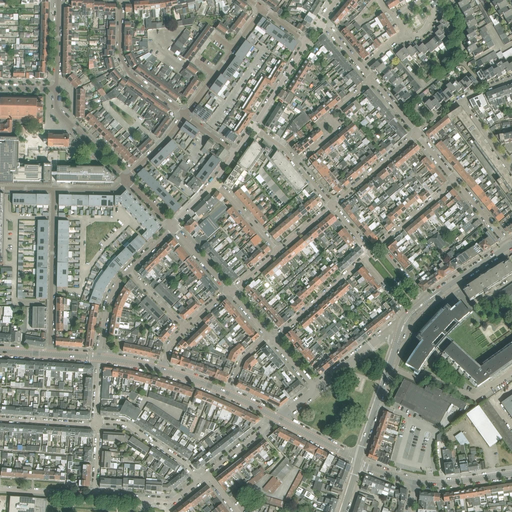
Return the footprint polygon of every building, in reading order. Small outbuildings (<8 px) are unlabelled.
[(70,4),(69,5),(72,9),(72,7),(72,6),(75,6),(75,9),(75,10),(77,10),(77,0),(71,0),(72,1),(72,4),(70,4)] [(177,13),(180,12),(176,0),(171,0),(173,7),(175,6),(177,13)] [(190,13),(189,9),(186,0),(176,0),(180,12),(181,15),(184,15),(190,13)] [(190,6),(195,4),(195,2),(194,0),(186,0),(189,9),(191,8),(190,6)] [(240,0),(237,0),(234,6),(236,7),(235,9),(237,11),(243,2),(240,0)] [(274,0),(270,7),(274,10),(278,4),(275,2),(276,1),(277,1),(277,0),(274,0)] [(305,0),(307,1),(318,7),(320,8),(319,8),(321,9),(323,5),(317,0),(315,2),(312,0),(305,0)] [(352,0),(348,0),(346,3),(352,8),(354,9),(358,5),(356,4),(356,3),(352,0)] [(358,5),(360,7),(363,10),(366,6),(359,0),(356,4),(358,5)] [(390,10),(395,7),(390,0),(384,0),(384,1),(390,10)] [(458,4),(460,9),(469,4),(466,0),(460,0),(459,1),(460,3),(458,4)] [(318,13),(321,9),(319,8),(320,8),(318,7),(307,1),(305,5),(306,5),(318,13)] [(497,12),(500,10),(506,7),(508,6),(505,1),(503,2),(497,5),(495,7),(497,12)] [(247,5),(243,2),(237,11),(235,13),(246,11),(246,10),(244,9),(247,5)] [(275,10),(274,12),(279,16),(286,7),(285,7),(288,4),(286,2),(280,10),(277,8),(275,10)] [(346,3),(343,7),(348,12),(352,8),(346,3)] [(460,9),(463,14),(471,9),(469,4),(460,9)] [(79,14),(79,12),(72,12),(72,9),(69,5),(67,7),(67,8),(65,8),(64,14),(79,14)] [(303,7),(302,8),(316,17),(318,13),(306,5),(305,7),(303,6),(303,7)] [(344,16),(348,12),(343,7),(339,12),(344,16)] [(508,12),(506,7),(500,10),(497,12),(500,16),(503,15),(508,12)] [(316,17),(302,8),(301,8),(300,8),(297,8),(296,10),(300,11),(307,15),(306,17),(313,21),(316,17)] [(463,14),(466,18),(472,15),(474,13),(471,9),(463,14)] [(503,15),(506,20),(511,16),(511,12),(511,10),(508,12),(503,15)] [(235,13),(236,14),(246,21),(249,17),(245,14),(246,13),(246,11),(235,13)] [(339,12),(335,16),(340,21),(344,16),(339,12)] [(370,29),(377,25),(387,19),(384,13),(374,19),(376,22),(370,26),(368,23),(362,27),(366,32),(370,29)] [(243,26),(246,21),(236,14),(235,16),(239,19),(237,21),(243,26)] [(445,30),(450,26),(449,26),(451,25),(445,18),(444,16),(442,14),(440,16),(443,19),(439,22),(440,23),(441,25),(441,24),(445,30)] [(298,17),(310,25),(313,21),(306,17),(305,18),(299,15),(298,17)] [(463,20),(466,25),(474,20),(472,15),(466,18),(463,20)] [(331,21),(336,25),(336,26),(340,21),(335,16),(331,21)] [(308,29),(310,25),(298,17),(297,19),(302,23),(301,25),(306,27),(308,29)] [(240,30),(243,26),(237,21),(235,24),(228,18),(227,20),(240,30)] [(263,18),(257,26),(261,29),(267,21),(263,18)] [(390,24),(387,19),(377,25),(380,29),(384,27),(384,28),(390,24)] [(107,22),(106,29),(110,30),(115,30),(115,21),(110,20),(110,21),(107,21),(107,22)] [(227,20),(226,21),(228,23),(229,24),(233,27),(231,29),(230,30),(230,33),(232,32),(233,31),(237,34),(240,30),(227,20)] [(474,26),(477,24),(474,20),(466,25),(467,27),(467,28),(466,28),(466,29),(467,29),(467,30),(474,26)] [(125,21),(125,30),(130,30),(130,28),(134,28),(134,23),(130,23),(130,21),(125,21)] [(228,23),(226,21),(223,25),(220,24),(216,29),(216,30),(220,33),(228,23)] [(272,24),(267,21),(261,29),(265,33),(272,24)] [(200,23),(199,25),(211,34),(214,30),(208,26),(207,27),(204,25),(203,26),(200,23)] [(228,23),(220,33),(221,34),(224,36),(227,32),(229,33),(230,33),(230,30),(229,30),(226,28),(229,24),(228,23)] [(297,28),(303,32),(305,28),(301,25),(299,24),(298,26),(294,23),(292,25),(297,28)] [(346,28),(341,32),(344,37),(350,32),(346,28),(350,25),(349,23),(349,24),(350,25),(346,28)] [(265,33),(270,36),(276,28),(272,24),(265,33)] [(384,28),(387,32),(387,33),(393,29),(390,24),(384,28)] [(441,25),(437,28),(438,29),(439,31),(439,30),(443,36),(443,35),(447,32),(445,30),(441,24),(441,25)] [(199,25),(198,27),(201,29),(200,30),(203,32),(202,34),(208,38),(211,34),(199,25)] [(469,35),(475,32),(477,30),(474,26),(467,30),(466,31),(469,35)] [(280,31),(276,28),(270,36),(274,39),(280,31)] [(396,34),(393,29),(387,33),(387,32),(381,36),(383,38),(386,36),(388,39),(390,38),(396,34)] [(445,38),(443,35),(443,36),(439,30),(439,31),(435,34),(436,36),(437,36),(441,41),(445,38)] [(274,39),(279,42),(285,34),(280,31),(274,39)] [(194,32),(193,33),(196,36),(205,42),(208,38),(202,34),(201,35),(198,33),(197,34),(194,32)] [(344,37),(348,42),(354,37),(350,32),(344,37)] [(466,37),(469,42),(475,38),(477,37),(475,32),(469,35),(466,37)] [(184,33),(180,37),(187,41),(188,40),(190,37),(189,36),(184,33)] [(430,33),(428,35),(431,38),(432,40),(439,47),(441,50),(446,47),(441,41),(437,36),(436,36),(435,38),(433,36),(430,33)] [(499,36),(502,41),(507,38),(504,33),(499,36)] [(289,37),(285,34),(279,42),(283,46),(289,37)] [(319,41),(314,45),(315,46),(316,47),(317,45),(327,37),(323,34),(317,39),(319,41)] [(205,42),(196,36),(195,37),(194,38),(196,39),(195,41),(202,46),(205,42)] [(180,37),(177,41),(184,45),(186,43),(189,45),(188,46),(191,48),(190,50),(196,54),(199,50),(190,44),(187,41),(180,37)] [(289,37),(283,46),(288,49),(294,41),(289,37)] [(327,37),(317,45),(319,47),(322,44),(323,46),(329,41),(327,37)] [(348,42),(352,46),(358,42),(354,37),(348,42)] [(382,44),(377,38),(374,41),(379,47),(382,44)] [(469,48),(475,44),(477,43),(475,38),(469,42),(466,43),(469,48)] [(434,51),(439,47),(432,40),(428,43),(434,51)] [(177,41),(174,45),(181,50),(184,52),(193,58),(196,54),(190,50),(189,51),(186,49),(185,50),(182,48),(184,45),(177,41)] [(192,41),(190,44),(199,50),(202,46),(195,41),(194,42),(192,41)] [(246,41),(242,46),(249,51),(253,46),(246,41)] [(288,49),(293,53),(298,44),(294,41),(288,49)] [(323,46),(320,49),(323,52),(332,44),(329,41),(323,46)] [(352,46),(356,51),(361,46),(358,42),(352,46)] [(410,42),(408,44),(410,47),(416,54),(422,61),(426,57),(424,55),(422,53),(418,48),(417,46),(416,45),(414,47),(410,42)] [(363,60),(368,56),(369,55),(367,53),(373,48),(375,50),(378,48),(374,43),(371,46),(365,51),(360,55),(363,60)] [(428,43),(424,47),(428,52),(430,54),(434,51),(428,43)] [(332,44),(323,52),(325,54),(328,52),(329,53),(335,48),(332,44)] [(422,44),(418,48),(422,53),(424,55),(428,52),(424,47),(423,45),(422,44)] [(469,54),(472,53),(478,49),(475,44),(469,48),(466,49),(469,54)] [(174,45),(170,50),(175,54),(177,51),(179,52),(180,51),(183,53),(181,56),(185,59),(190,62),(193,58),(184,52),(181,50),(174,45)] [(242,46),(238,51),(246,56),(249,51),(242,46)] [(361,46),(356,51),(360,55),(365,51),(361,46)] [(410,47),(406,50),(410,55),(412,57),(416,54),(410,47)] [(338,52),(335,48),(329,53),(331,55),(327,58),(329,59),(338,52)] [(404,48),(400,51),(406,58),(410,55),(406,50),(405,49),(404,48)] [(474,57),(483,53),(480,48),(478,49),(472,53),(474,57)] [(398,53),(396,55),(402,62),(406,58),(400,51),(399,50),(397,51),(398,53)] [(235,56),(236,57),(243,62),(244,62),(242,61),(246,56),(238,51),(235,56)] [(334,59),(335,60),(341,55),(338,52),(329,59),(331,61),(334,59)] [(132,54),(126,57),(128,61),(129,62),(135,59),(135,58),(138,56),(137,54),(135,55),(134,53),(132,54)] [(137,70),(135,72),(139,75),(146,65),(149,62),(149,61),(153,56),(151,55),(145,60),(146,61),(144,64),(143,65),(143,66),(141,64),(140,64),(135,68),(137,70)] [(335,60),(332,63),(335,66),(338,64),(339,64),(345,59),(341,55),(335,60)] [(236,57),(233,61),(240,67),(243,62),(236,57)] [(135,59),(129,62),(129,63),(130,64),(132,68),(134,67),(135,68),(140,64),(141,63),(140,60),(139,58),(136,60),(135,59)] [(89,69),(94,68),(93,63),(93,62),(95,62),(97,62),(97,59),(93,60),(89,60),(89,69)] [(273,59),(272,60),(284,68),(286,64),(280,60),(279,62),(276,60),(273,59)] [(340,66),(335,70),(337,72),(342,68),(348,63),(345,59),(339,64),(340,66)] [(377,61),(370,68),(373,72),(376,70),(385,62),(384,63),(381,59),(377,61)] [(281,72),(284,68),(272,60),(271,62),(274,64),(273,64),(276,66),(275,68),(275,69),(281,72)] [(306,60),(303,65),(309,69),(313,65),(306,60)] [(233,61),(229,66),(236,71),(240,67),(233,61)] [(385,62),(376,70),(379,74),(382,72),(389,66),(385,62)] [(509,65),(507,62),(502,65),(506,71),(505,71),(507,73),(511,71),(511,70),(509,65)] [(115,68),(114,63),(105,65),(105,68),(99,69),(99,72),(109,70),(115,68)] [(339,73),(341,75),(351,67),(348,63),(342,68),(343,70),(339,73)] [(496,65),(498,68),(501,73),(505,71),(506,71),(502,65),(501,63),(496,65)] [(185,68),(180,74),(183,76),(184,77),(185,76),(187,77),(194,67),(190,64),(187,69),(185,68)] [(146,65),(139,75),(143,78),(149,71),(150,68),(146,65)] [(157,76),(151,84),(155,87),(162,78),(165,74),(169,68),(165,65),(157,76)] [(303,65),(300,70),(306,74),(309,69),(303,65)] [(503,76),(501,73),(498,68),(496,65),(492,68),(493,70),(496,76),(498,79),(503,76)] [(233,76),(236,71),(229,66),(226,71),(233,76)] [(389,66),(382,72),(385,76),(390,72),(392,70),(389,66)] [(149,71),(143,78),(147,81),(156,69),(154,67),(151,72),(149,71)] [(194,67),(187,77),(189,78),(194,78),(197,77),(197,76),(196,74),(199,70),(194,67)] [(268,67),(267,69),(278,76),(281,72),(275,69),(273,70),(271,69),(268,67)] [(346,73),(341,77),(343,80),(354,70),(351,67),(345,72),(346,73)] [(492,68),(487,71),(492,79),(496,76),(493,70),(492,68)] [(76,72),(76,69),(63,69),(63,75),(63,78),(67,78),(68,79),(71,76),(70,75),(70,71),(76,72)] [(156,69),(147,81),(151,84),(157,76),(155,75),(158,70),(156,69)] [(271,74),(270,76),(276,80),(278,76),(267,69),(265,71),(268,73),(271,74)] [(116,70),(107,77),(108,79),(107,80),(109,82),(112,80),(119,74),(116,70)] [(297,75),(303,79),(306,74),(300,70),(297,75)] [(345,83),(357,74),(354,70),(343,80),(342,80),(345,84),(345,83)] [(385,76),(383,78),(386,82),(389,80),(393,76),(396,74),(392,70),(390,72),(385,76)] [(226,71),(222,76),(229,81),(233,76),(226,71)] [(485,79),(482,73),(481,71),(476,73),(479,78),(480,81),(481,82),(485,79)] [(492,79),(487,71),(482,73),(485,79),(487,81),(492,79)] [(73,74),(71,76),(68,79),(67,80),(72,84),(77,79),(82,74),(81,72),(75,77),(73,74)] [(112,83),(109,86),(111,88),(122,78),(119,74),(112,80),(114,81),(112,83)] [(352,81),(354,83),(360,78),(357,74),(345,83),(347,86),(352,81)] [(389,80),(392,84),(399,78),(396,74),(393,76),(389,80)] [(77,79),(72,84),(77,90),(80,88),(79,86),(82,84),(80,81),(85,76),(83,75),(78,80),(77,79)] [(221,75),(217,80),(225,85),(228,80),(229,81),(222,76),(221,75)] [(273,85),(276,81),(276,80),(270,76),(270,77),(269,77),(268,79),(263,75),(263,76),(261,75),(260,76),(262,77),(273,85)] [(297,75),(294,80),(300,84),(303,79),(297,75)] [(184,78),(183,80),(188,83),(187,85),(194,91),(197,88),(187,80),(189,78),(187,77),(185,76),(184,77),(184,78)] [(260,79),(259,81),(266,85),(267,85),(268,85),(269,86),(272,87),(273,85),(262,77),(260,76),(259,78),(260,79)] [(472,76),(468,80),(472,84),(474,87),(477,84),(478,83),(472,76)] [(189,78),(187,80),(197,88),(200,83),(196,80),(198,79),(197,77),(194,78),(194,79),(193,81),(189,78)] [(466,77),(462,81),(468,88),(472,84),(466,77)] [(162,78),(155,87),(159,90),(165,82),(163,81),(164,79),(162,78)] [(363,81),(360,78),(354,83),(355,84),(348,90),(350,92),(363,81)] [(399,78),(392,84),(395,88),(395,89),(400,84),(400,85),(403,83),(400,79),(399,78)] [(102,88),(96,79),(91,82),(97,91),(102,88)] [(117,87),(117,89),(118,90),(119,89),(121,91),(125,86),(128,82),(124,79),(117,87)] [(165,82),(159,90),(164,93),(172,82),(172,81),(170,79),(168,82),(167,84),(165,82)] [(253,79),(251,81),(263,89),(266,85),(259,81),(258,83),(256,81),(253,79)] [(127,88),(124,91),(126,93),(133,83),(129,80),(128,82),(125,86),(127,88)] [(217,80),(214,85),(221,90),(225,85),(217,80)] [(294,80),(291,85),(297,89),(300,91),(302,89),(298,87),(300,84),(294,80)] [(261,93),(263,89),(251,81),(250,83),(253,85),(256,87),(255,89),(254,89),(260,93),(261,93)] [(456,90),(455,90),(457,93),(461,89),(462,89),(458,84),(456,82),(453,84),(452,81),(450,83),(452,85),(456,90)] [(462,81),(458,84),(462,89),(461,89),(463,92),(468,88),(462,81)] [(172,82),(164,93),(167,96),(173,88),(175,85),(173,83),(172,82)] [(124,96),(120,101),(123,103),(127,98),(126,98),(128,95),(128,94),(129,93),(131,90),(133,92),(137,86),(133,83),(126,93),(124,96)] [(445,86),(447,89),(451,94),(455,90),(456,90),(452,85),(450,83),(445,86)] [(180,84),(178,86),(180,87),(182,89),(191,96),(194,91),(187,85),(185,88),(180,84)] [(395,89),(395,88),(393,90),(396,95),(401,90),(402,91),(404,89),(400,85),(400,84),(395,89)] [(221,90),(214,85),(210,90),(217,95),(221,90)] [(291,85),(288,90),(294,94),(297,89),(291,85)] [(129,100),(125,105),(128,107),(131,103),(141,89),(137,86),(133,92),(135,94),(133,97),(132,98),(132,97),(130,101),(129,100)] [(509,95),(506,86),(502,88),(505,96),(507,96),(508,98),(507,98),(509,103),(511,102),(509,95)] [(178,89),(172,99),(176,102),(179,98),(180,99),(182,98),(181,96),(181,94),(179,94),(178,95),(177,94),(180,91),(182,89),(180,87),(178,89)] [(247,87),(245,89),(258,97),(261,93),(260,93),(254,89),(253,91),(251,89),(250,90),(247,87)] [(329,87),(326,90),(328,93),(337,104),(341,100),(336,94),(334,96),(330,91),(331,90),(329,87)] [(77,90),(77,96),(92,96),(92,94),(85,94),(85,90),(80,90),(80,88),(77,90)] [(102,88),(97,91),(101,97),(103,96),(106,94),(102,88)] [(173,88),(167,96),(172,99),(178,89),(176,88),(175,90),(173,88)] [(340,88),(336,91),(342,99),(346,96),(343,92),(340,88)] [(502,88),(498,89),(503,104),(506,103),(505,99),(504,99),(503,97),(505,96),(502,88)] [(141,89),(131,103),(133,105),(136,100),(138,101),(141,98),(145,92),(141,89)] [(182,89),(180,91),(184,93),(183,96),(181,96),(182,98),(183,98),(184,97),(188,100),(191,96),(182,89)] [(250,97),(256,101),(258,97),(245,89),(244,91),(248,93),(251,95),(250,97)] [(361,102),(373,93),(370,89),(363,94),(365,96),(360,100),(361,102)] [(396,95),(394,97),(398,101),(400,99),(405,95),(407,93),(404,89),(402,91),(401,90),(396,95)] [(447,89),(443,92),(449,99),(453,96),(451,94),(447,89)] [(498,89),(494,91),(497,99),(500,106),(503,104),(498,89)] [(118,96),(113,90),(106,95),(110,100),(116,98),(118,96)] [(282,90),(278,97),(289,104),(293,97),(292,96),(293,95),(287,91),(286,93),(282,90)] [(437,93),(439,96),(443,101),(445,103),(449,99),(443,92),(441,90),(437,93)] [(137,105),(133,110),(136,113),(140,108),(149,95),(145,92),(141,98),(138,101),(141,103),(138,106),(137,105)] [(496,106),(490,92),(486,94),(490,105),(491,104),(492,106),(493,106),(495,110),(496,109),(496,110),(498,109),(496,107),(496,106)] [(330,99),(328,101),(333,107),(337,104),(328,93),(326,94),(330,99)] [(353,103),(352,104),(358,111),(359,110),(362,108),(361,107),(362,106),(366,103),(367,104),(370,102),(376,97),(373,93),(361,102),(359,104),(356,101),(353,103)] [(400,99),(403,103),(411,97),(407,93),(405,95),(400,99)] [(439,104),(443,101),(439,96),(437,93),(433,97),(435,99),(439,104)] [(149,95),(140,108),(142,109),(147,102),(149,104),(154,98),(149,95)] [(482,95),(478,97),(483,107),(485,106),(486,109),(488,108),(482,95)] [(0,113),(0,120),(1,120),(0,129),(0,130),(0,135),(11,135),(12,135),(12,123),(43,124),(43,98),(28,97),(24,97),(24,96),(20,96),(20,97),(12,97),(12,96),(8,96),(8,97),(5,97),(1,97),(1,103),(0,102),(0,113)] [(241,98),(253,105),(256,101),(250,97),(249,97),(248,99),(245,98),(242,96),(241,98)] [(323,105),(321,107),(326,113),(330,110),(321,99),(318,96),(316,97),(319,100),(318,101),(323,105)] [(368,106),(366,108),(368,110),(379,100),(376,97),(370,102),(367,104),(368,106)] [(429,100),(431,102),(431,103),(435,108),(437,110),(441,106),(439,104),(435,99),(433,97),(429,100)] [(478,97),(473,99),(478,108),(481,112),(485,110),(483,109),(483,107),(478,97)] [(151,106),(146,112),(147,113),(148,114),(149,113),(150,111),(158,101),(154,98),(149,104),(151,106)] [(251,109),(253,105),(241,98),(240,100),(243,101),(246,103),(244,105),(251,109)] [(330,110),(333,107),(328,101),(327,102),(323,98),(321,99),(330,110)] [(314,99),(313,100),(315,103),(315,104),(319,108),(317,110),(320,114),(321,113),(323,116),(326,113),(321,107),(317,102),(314,99)] [(469,101),(470,103),(473,108),(480,119),(484,117),(481,112),(478,108),(473,99),(469,101)] [(304,102),(304,103),(306,106),(311,111),(318,120),(320,118),(323,116),(321,113),(320,114),(317,110),(315,112),(311,107),(305,100),(304,102)] [(379,100),(368,110),(369,112),(374,108),(376,109),(382,104),(379,100)] [(430,110),(431,111),(435,108),(431,103),(431,102),(429,100),(425,104),(430,110)] [(158,101),(150,111),(152,112),(155,113),(162,104),(158,101)] [(279,103),(276,108),(283,112),(286,108),(285,107),(279,103)] [(157,115),(154,118),(156,119),(157,118),(160,115),(166,107),(162,104),(155,113),(157,114),(157,115)] [(197,117),(201,120),(207,112),(209,110),(209,109),(211,107),(207,104),(205,106),(203,109),(197,117)] [(352,104),(347,108),(353,115),(358,111),(352,104)] [(377,111),(372,115),(374,117),(385,108),(382,104),(376,109),(377,111)] [(88,116),(85,119),(89,123),(103,109),(103,108),(102,105),(96,109),(98,111),(94,114),(92,112),(91,113),(88,116)] [(253,116),(255,113),(253,112),(252,111),(251,110),(251,109),(244,105),(242,108),(241,107),(240,108),(253,116)] [(203,109),(198,106),(192,114),(197,117),(203,109)] [(160,115),(157,118),(169,116),(168,115),(167,114),(170,110),(166,107),(160,115)] [(302,114),(293,121),(300,129),(310,121),(303,112),(304,112),(302,109),(301,107),(299,110),(302,114)] [(453,111),(450,114),(449,114),(449,115),(447,116),(446,116),(451,122),(453,121),(454,119),(457,117),(464,112),(460,107),(453,111)] [(251,120),(253,116),(240,108),(239,109),(241,110),(246,114),(245,115),(245,116),(244,116),(250,120),(251,120)] [(283,112),(276,108),(273,112),(280,117),(283,112)] [(347,108),(343,112),(347,116),(349,119),(351,116),(353,115),(347,108)] [(382,117),(388,111),(385,108),(373,118),(374,120),(381,115),(382,117)] [(103,109),(89,123),(93,127),(98,122),(100,119),(98,117),(105,110),(103,109)] [(314,123),(318,120),(311,111),(308,113),(309,115),(308,116),(311,120),(314,123)] [(380,124),(391,115),(388,111),(382,117),(383,118),(378,122),(380,124)] [(76,112),(76,119),(80,122),(84,118),(85,119),(88,116),(84,116),(84,113),(76,112)] [(207,112),(201,120),(206,124),(212,115),(207,112)] [(277,121),(280,117),(273,112),(270,117),(277,121)] [(464,112),(457,117),(460,121),(467,116),(464,112)] [(236,117),(248,124),(250,120),(244,116),(243,118),(240,116),(237,114),(236,116),(236,117)] [(388,124),(394,119),(391,115),(380,124),(382,126),(387,122),(388,124)] [(113,118),(111,116),(97,131),(100,134),(106,129),(103,127),(109,122),(113,118)] [(169,116),(157,118),(159,120),(169,127),(172,122),(168,119),(169,118),(169,116)] [(446,116),(442,119),(450,129),(452,131),(455,128),(454,126),(453,125),(451,122),(446,116)] [(470,120),(467,116),(460,121),(463,125),(470,120)] [(245,128),(248,124),(236,117),(235,118),(238,120),(240,122),(239,124),(245,128)] [(270,117),(268,122),(275,126),(277,121),(270,117)] [(98,122),(93,127),(97,131),(107,120),(105,119),(100,124),(98,122)] [(386,132),(398,122),(394,119),(388,124),(385,127),(386,128),(384,130),(386,132)] [(442,119),(439,122),(444,128),(445,127),(448,130),(450,129),(442,119)] [(110,125),(114,129),(119,124),(115,120),(110,125)] [(146,120),(145,122),(150,126),(150,125),(163,135),(166,131),(158,125),(157,127),(155,126),(154,125),(152,124),(152,123),(148,120),(146,120)] [(159,120),(158,122),(159,122),(160,123),(158,125),(166,131),(169,127),(159,120)] [(473,124),(470,120),(463,125),(466,129),(473,124)] [(293,121),(289,128),(290,129),(289,130),(292,132),(293,131),(295,133),(300,129),(293,121)] [(180,130),(185,133),(191,125),(186,122),(180,130)] [(242,133),(245,129),(245,128),(239,124),(237,126),(235,124),(232,122),(231,124),(230,125),(242,133)] [(265,126),(272,131),(275,126),(268,122),(265,126)] [(401,126),(398,122),(386,132),(387,134),(390,132),(391,134),(394,131),(394,132),(395,132),(401,127),(401,126)] [(439,122),(435,125),(443,134),(445,136),(447,135),(442,129),(444,128),(439,122)] [(352,123),(348,126),(358,137),(360,141),(362,139),(356,131),(357,129),(352,123)] [(118,131),(122,127),(119,124),(114,129),(112,131),(104,138),(108,142),(113,137),(115,135),(113,133),(116,130),(118,131)] [(469,133),(476,128),(473,124),(466,129),(469,133)] [(150,126),(149,127),(154,131),(152,133),(160,139),(163,135),(150,125),(150,126)] [(189,137),(195,128),(191,125),(185,133),(189,137)] [(217,132),(220,134),(225,127),(223,125),(217,132)] [(240,136),(242,133),(230,125),(229,126),(232,128),(235,130),(234,132),(239,136),(240,136)] [(445,136),(443,134),(435,125),(432,128),(437,133),(438,132),(443,138),(445,136)] [(356,139),(358,137),(348,126),(345,129),(344,130),(350,136),(350,135),(352,138),(354,137),(356,139)] [(404,130),(401,127),(395,132),(396,134),(391,138),(390,136),(388,138),(391,142),(404,130)] [(200,132),(195,128),(189,137),(194,140),(200,132)] [(432,128),(429,131),(438,142),(440,141),(438,138),(435,135),(437,133),(432,128)] [(479,132),(476,128),(469,133),(472,137),(479,132)] [(100,134),(104,138),(112,131),(110,130),(108,132),(106,129),(100,134)] [(316,130),(313,132),(319,138),(323,134),(319,129),(316,131),(316,130)] [(229,130),(224,137),(226,139),(234,144),(238,137),(231,132),(229,130)] [(310,131),(309,132),(312,135),(309,137),(314,142),(319,138),(313,132),(311,130),(310,131)] [(344,130),(341,133),(350,144),(352,142),(350,140),(352,138),(350,136),(344,130)] [(399,138),(401,139),(407,134),(404,130),(391,142),(394,145),(396,143),(395,141),(399,138)] [(433,142),(432,142),(434,145),(438,142),(429,131),(426,133),(426,134),(430,139),(431,138),(432,140),(433,142)] [(127,132),(122,136),(112,146),(116,150),(121,145),(119,143),(124,138),(125,139),(130,135),(127,132)] [(479,132),(472,137),(475,142),(478,139),(482,136),(479,132)] [(352,147),(350,144),(341,133),(337,136),(342,142),(343,141),(347,146),(348,145),(351,149),(352,147)] [(143,154),(147,151),(142,146),(140,148),(134,141),(136,139),(133,134),(128,138),(132,142),(143,154)] [(285,140),(288,143),(295,137),(293,135),(292,134),(285,140)] [(48,147),(69,147),(69,138),(69,135),(67,135),(55,135),(48,135),(48,136),(48,141),(46,141),(46,140),(44,140),(44,143),(46,143),(48,143),(48,147)] [(113,137),(108,142),(112,146),(122,136),(121,135),(116,140),(113,137)] [(504,144),(503,135),(495,136),(501,144),(503,144),(504,144)] [(304,136),(302,137),(304,140),(309,146),(314,142),(309,137),(307,139),(305,136),(304,136)] [(345,146),(342,142),(337,136),(333,139),(339,147),(343,151),(345,154),(346,152),(343,148),(345,146)] [(499,185),(502,190),(505,194),(511,190),(511,188),(511,176),(510,173),(482,136),(478,139),(475,142),(502,178),(499,180),(499,179),(496,181),(499,185)] [(153,142),(148,137),(146,139),(144,137),(143,139),(151,147),(154,144),(153,142)] [(25,164),(18,164),(19,155),(19,139),(12,139),(3,139),(0,138),(0,184),(25,185),(52,185),(52,179),(52,176),(52,165),(52,162),(32,162),(32,165),(29,165),(25,164)] [(383,148),(386,152),(393,146),(390,143),(391,142),(388,138),(386,139),(389,143),(386,146),(383,142),(380,145),(382,147),(383,148)] [(142,146),(147,151),(151,147),(143,139),(141,141),(142,142),(143,142),(145,143),(142,146)] [(207,151),(208,150),(210,148),(211,149),(212,148),(213,148),(216,144),(210,139),(204,147),(202,151),(204,153),(205,154),(206,153),(207,151)] [(343,151),(339,147),(333,139),(329,143),(334,149),(337,147),(338,148),(341,153),(343,151)] [(441,141),(435,146),(438,149),(448,142),(450,140),(450,139),(446,140),(442,143),(441,141)] [(168,145),(174,151),(178,147),(172,140),(168,145)] [(238,164),(248,172),(252,165),(257,158),(264,163),(267,159),(268,157),(270,155),(271,152),(273,150),(271,149),(270,148),(265,145),(262,143),(261,145),(261,144),(260,146),(255,140),(249,148),(250,148),(250,149),(248,152),(247,151),(245,155),(246,155),(244,158),(243,157),(240,161),(241,162),(239,165),(238,164)] [(271,149),(264,140),(262,143),(265,145),(270,148),(271,149)] [(303,142),(300,144),(305,150),(309,146),(304,140),(302,141),(303,142)] [(116,150),(120,154),(130,144),(129,142),(123,148),(121,145),(116,150)] [(305,150),(300,144),(299,142),(292,148),(298,155),(305,150)] [(438,149),(441,153),(450,146),(451,145),(448,142),(438,149)] [(120,154),(124,158),(129,153),(126,151),(132,145),(131,143),(130,144),(120,154)] [(332,151),(334,149),(329,143),(325,146),(337,160),(339,159),(333,152),(332,151)] [(381,156),(373,146),(371,143),(368,145),(373,150),(371,152),(377,159),(381,156)] [(422,161),(427,157),(420,149),(415,143),(411,147),(410,147),(415,153),(416,153),(418,151),(422,156),(419,158),(422,161)] [(210,152),(222,160),(224,157),(228,152),(216,144),(213,148),(218,151),(217,153),(212,150),(210,152)] [(376,144),(373,146),(381,156),(386,152),(383,148),(382,147),(380,145),(378,147),(376,144)] [(174,151),(168,145),(163,149),(170,155),(174,151)] [(441,153),(444,157),(456,147),(454,145),(451,148),(450,146),(441,153)] [(325,146),(322,149),(325,154),(327,156),(329,154),(330,155),(329,155),(331,158),(332,157),(337,163),(339,162),(337,160),(325,146)] [(457,146),(456,147),(444,157),(447,160),(453,156),(452,154),(459,148),(457,146)] [(367,147),(365,149),(368,153),(370,155),(369,156),(371,159),(371,160),(373,163),(374,162),(377,159),(371,152),(367,147)] [(417,160),(413,155),(415,154),(415,153),(410,147),(410,148),(406,151),(415,162),(417,165),(420,163),(417,160)] [(129,153),(124,158),(128,162),(128,161),(133,156),(138,151),(137,149),(131,155),(129,153)] [(159,153),(165,160),(170,155),(163,149),(159,153)] [(298,193),(307,185),(307,184),(306,185),(303,183),(304,182),(305,182),(302,178),(301,179),(298,176),(299,176),(297,172),(295,173),(293,170),(294,170),(294,169),(291,166),(290,167),(288,164),(289,163),(289,164),(289,163),(286,160),(285,161),(283,158),(284,157),(278,150),(271,160),(277,168),(282,174),(287,180),(292,186),(298,193)] [(359,150),(357,151),(359,153),(360,155),(370,166),(373,163),(371,160),(371,159),(369,156),(368,157),(366,158),(361,152),(359,150)] [(309,159),(313,164),(318,160),(316,157),(316,156),(318,155),(321,157),(323,156),(319,151),(309,159)] [(401,155),(406,161),(407,161),(408,159),(413,164),(415,162),(406,151),(401,155)] [(142,155),(141,153),(136,159),(133,156),(128,161),(132,165),(142,155)] [(155,158),(161,164),(165,160),(159,153),(155,158)] [(359,153),(356,155),(358,157),(362,162),(361,163),(360,163),(363,167),(363,166),(366,169),(368,168),(370,166),(360,155),(359,153)] [(453,156),(447,160),(450,164),(459,156),(458,154),(454,157),(453,156)] [(213,155),(209,160),(217,166),(221,162),(213,155)] [(401,155),(396,159),(405,170),(408,168),(404,163),(406,161),(401,155)] [(459,156),(450,164),(453,168),(459,163),(458,161),(463,157),(461,155),(459,156)] [(427,157),(422,161),(420,163),(417,165),(413,169),(412,169),(414,171),(414,173),(411,174),(413,177),(414,176),(414,175),(416,173),(418,171),(416,169),(422,164),(424,166),(430,161),(427,157)] [(150,162),(157,168),(161,164),(155,158),(150,162)] [(313,164),(312,164),(316,168),(322,163),(324,161),(320,158),(318,160),(313,164)] [(353,158),(350,160),(351,160),(361,173),(365,170),(366,169),(363,166),(363,167),(360,163),(359,162),(358,164),(355,161),(356,161),(353,158)] [(405,170),(396,159),(392,163),(397,169),(399,167),(403,172),(405,170)] [(465,159),(462,163),(461,161),(459,163),(453,168),(456,171),(465,163),(467,162),(465,159)] [(214,170),(217,166),(209,160),(206,164),(214,170)] [(353,180),(357,177),(352,170),(350,172),(345,166),(347,164),(345,162),(344,160),(340,164),(341,165),(345,170),(353,180)] [(358,176),(361,173),(351,160),(349,162),(354,169),(353,170),(352,170),(357,177),(358,176)] [(183,161),(179,166),(187,172),(191,168),(183,161)] [(416,178),(419,176),(421,174),(422,173),(432,164),(430,161),(424,166),(425,167),(417,174),(416,173),(414,175),(414,176),(416,178)] [(456,171),(459,175),(465,170),(467,168),(465,167),(469,164),(467,162),(465,163),(456,171)] [(324,165),(322,163),(316,168),(319,172),(326,166),(325,164),(324,165)] [(203,169),(211,175),(214,170),(206,164),(203,169)] [(400,174),(391,164),(388,166),(392,172),(396,176),(396,177),(400,174)] [(428,171),(430,172),(435,168),(432,164),(422,173),(421,174),(423,175),(424,174),(428,171)] [(244,171),(237,165),(234,170),(241,175),(244,171)] [(322,177),(323,178),(330,172),(329,171),(328,171),(327,169),(328,168),(326,166),(319,172),(322,176),(322,177)] [(392,172),(388,166),(384,169),(394,181),(396,180),(394,177),(396,176),(392,172)] [(58,182),(73,183),(73,186),(81,186),(83,186),(91,186),(94,186),(111,186),(117,180),(104,168),(102,168),(100,168),(97,168),(95,168),(92,168),(77,167),(75,167),(66,167),(60,167),(57,167),(57,169),(57,176),(57,179),(57,182),(58,182)] [(323,178),(327,182),(339,171),(335,167),(333,169),(335,170),(331,174),(330,172),(323,178)] [(470,168),(468,170),(467,168),(465,170),(459,175),(462,178),(472,170),(473,169),(472,167),(470,168)] [(178,168),(172,175),(177,178),(182,171),(178,168)] [(428,180),(429,179),(438,171),(435,168),(430,172),(431,174),(426,178),(428,180)] [(137,175),(142,179),(148,173),(144,169),(137,175)] [(207,179),(211,175),(203,169),(199,173),(207,179)] [(394,181),(384,169),(381,172),(387,180),(389,179),(393,183),(394,181)] [(241,175),(234,170),(230,175),(238,180),(241,175)] [(349,183),(353,180),(345,170),(342,172),(345,175),(345,174),(346,175),(344,177),(346,179),(349,183)] [(462,178),(465,182),(471,178),(471,177),(469,176),(473,172),(472,170),(462,178)] [(339,171),(327,182),(330,186),(337,179),(335,177),(340,173),(339,171)] [(432,183),(432,182),(441,175),(438,171),(429,179),(432,183)] [(389,182),(387,180),(381,172),(377,175),(385,185),(387,183),(389,182)] [(146,184),(152,177),(148,173),(142,179),(146,184)] [(204,184),(207,179),(199,173),(196,177),(204,184)] [(168,181),(169,181),(178,187),(182,181),(177,178),(172,175),(168,181)] [(238,180),(230,175),(227,179),(235,185),(238,180)] [(373,179),(375,182),(376,181),(379,184),(381,186),(382,185),(384,187),(386,185),(385,185),(377,175),(373,179)] [(434,187),(444,178),(441,175),(432,182),(434,184),(432,186),(433,187),(434,187)] [(465,182),(469,186),(478,179),(479,177),(478,175),(476,176),(472,180),(471,178),(465,182)] [(189,178),(188,180),(200,189),(203,185),(192,176),(190,178),(189,178)] [(146,184),(150,188),(156,181),(152,177),(146,184)] [(437,187),(439,188),(447,182),(444,178),(434,187),(435,189),(437,187)] [(227,179),(224,184),(231,189),(235,185),(227,179)] [(252,179),(247,183),(244,186),(246,188),(248,185),(253,181),(252,179)] [(337,179),(330,186),(333,189),(334,189),(341,183),(337,179)] [(375,182),(373,179),(369,182),(378,191),(378,192),(380,191),(379,189),(380,188),(377,185),(378,185),(378,184),(379,184),(376,181),(375,182)] [(472,190),(477,185),(481,182),(478,179),(469,186),(472,190)] [(188,180),(186,181),(187,182),(189,184),(187,186),(193,190),(192,191),(193,191),(194,191),(196,193),(200,189),(188,180)] [(154,192),(161,186),(156,181),(150,188),(154,192)] [(345,187),(347,185),(343,181),(341,182),(341,183),(334,189),(337,193),(343,189),(341,187),(343,184),(345,187)] [(366,185),(368,187),(371,190),(373,189),(376,193),(378,191),(369,182),(366,185)] [(421,189),(419,190),(422,194),(427,199),(430,196),(420,183),(418,185),(421,189)] [(472,190),(475,193),(484,186),(482,184),(478,187),(477,185),(472,190)] [(475,193),(478,197),(483,193),(482,191),(485,188),(488,186),(486,184),(484,186),(475,193)] [(371,190),(368,187),(366,185),(363,188),(371,197),(372,199),(373,199),(374,198),(371,194),(373,193),(371,190)] [(415,185),(412,188),(420,198),(423,202),(427,199),(422,194),(419,190),(415,185)] [(154,192),(159,196),(165,190),(161,186),(154,192)] [(321,201),(309,186),(304,190),(307,194),(309,192),(311,194),(309,196),(317,205),(321,201)] [(407,190),(412,196),(416,201),(420,198),(412,188),(411,187),(407,190)] [(234,194),(238,198),(244,193),(240,188),(240,189),(238,191),(234,194)] [(259,188),(255,192),(252,195),(254,197),(256,194),(261,191),(259,188)] [(363,188),(359,191),(366,198),(367,197),(370,200),(372,199),(371,197),(363,188)] [(403,199),(405,201),(409,207),(413,204),(404,194),(401,190),(400,188),(397,191),(398,193),(399,192),(403,197),(402,198),(403,199)] [(458,196),(453,189),(441,199),(446,205),(458,196)] [(478,197),(481,201),(490,193),(493,190),(492,189),(488,192),(488,191),(484,194),(483,193),(478,197)] [(163,201),(169,194),(165,190),(159,196),(163,201)] [(304,190),(302,192),(310,201),(308,202),(313,208),(317,205),(309,196),(307,194),(304,190)] [(121,197),(115,197),(115,206),(119,207),(120,207),(121,207),(141,228),(140,228),(137,231),(147,242),(151,238),(154,235),(163,227),(127,191),(121,197)] [(213,196),(217,199),(219,201),(223,196),(217,191),(213,196)] [(244,193),(238,198),(242,203),(248,198),(250,196),(246,191),(244,193)] [(366,198),(359,191),(356,194),(360,199),(362,198),(365,202),(367,200),(366,198)] [(413,204),(416,201),(412,196),(410,197),(406,192),(404,194),(413,204)] [(490,193),(481,201),(484,204),(489,200),(493,197),(490,193)] [(163,201),(167,205),(173,199),(169,194),(163,201)] [(219,201),(217,199),(213,196),(213,197),(212,197),(209,194),(201,203),(217,220),(227,212),(229,210),(219,201)] [(393,194),(390,197),(393,201),(395,200),(397,203),(395,204),(396,205),(398,207),(397,208),(402,213),(403,213),(403,212),(404,213),(405,212),(404,211),(406,210),(397,199),(394,196),(393,194)] [(298,195),(296,198),(299,201),(307,212),(313,208),(308,202),(307,203),(305,204),(298,195)] [(454,204),(455,205),(462,200),(458,196),(446,205),(446,206),(448,208),(454,204)] [(406,210),(409,207),(405,201),(403,199),(401,200),(399,197),(397,199),(406,210)] [(484,204),(487,208),(496,200),(498,199),(496,197),(490,201),(489,200),(484,204)] [(242,203),(246,207),(252,202),(248,198),(242,203)] [(349,200),(341,206),(344,210),(355,200),(354,198),(350,201),(349,200)] [(167,205),(171,209),(178,203),(173,199),(167,205)] [(355,200),(344,210),(347,213),(356,206),(355,204),(357,202),(355,200)] [(440,206),(444,203),(441,200),(430,209),(433,213),(433,212),(435,210),(437,212),(441,208),(440,206)] [(466,205),(466,204),(462,200),(455,205),(448,211),(450,214),(457,208),(459,210),(460,210),(466,205)] [(490,211),(495,207),(494,206),(497,203),(496,200),(487,208),(490,211)] [(300,208),(297,211),(303,217),(307,212),(299,201),(296,203),(299,207),(300,208)] [(246,207),(250,212),(256,207),(252,202),(246,207)] [(182,207),(178,203),(171,209),(176,214),(182,207)] [(196,207),(192,211),(196,215),(198,217),(202,219),(204,222),(199,227),(208,238),(220,227),(219,227),(215,222),(217,220),(201,203),(196,207)] [(493,215),(501,208),(504,206),(502,204),(496,208),(495,207),(490,211),(493,215)] [(456,220),(458,219),(470,209),(466,205),(460,210),(455,214),(456,215),(453,218),(456,220)] [(359,209),(356,206),(347,213),(350,217),(359,209)] [(392,206),(391,207),(398,216),(402,213),(397,208),(396,209),(392,206)] [(227,212),(231,216),(236,211),(232,207),(229,210),(227,212)] [(250,212),(254,217),(260,211),(256,207),(250,212)] [(388,211),(390,214),(395,219),(398,216),(391,207),(389,208),(390,210),(388,211)] [(493,215),(495,219),(501,214),(500,212),(503,210),(501,208),(493,215)] [(350,217),(352,220),(358,216),(359,214),(358,213),(360,211),(359,209),(350,217)] [(430,209),(426,212),(435,222),(436,224),(438,222),(435,218),(437,217),(435,215),(433,212),(433,213),(430,209)] [(463,221),(466,218),(472,213),(470,209),(458,219),(456,220),(457,222),(460,220),(462,219),(463,221)] [(506,210),(501,214),(495,219),(498,222),(504,218),(503,216),(508,212),(506,210)] [(240,216),(236,211),(231,216),(229,218),(233,223),(235,221),(240,216)] [(254,217),(258,221),(264,216),(260,211),(254,217)] [(298,221),(303,217),(297,211),(293,215),(298,221)] [(392,222),(395,219),(390,214),(389,215),(385,211),(384,213),(390,221),(392,222)] [(352,220),(355,224),(361,219),(363,217),(362,215),(364,214),(362,212),(359,214),(358,216),(352,220)] [(436,224),(435,222),(426,212),(423,215),(428,221),(430,219),(433,223),(435,225),(436,224)] [(395,226),(392,222),(390,221),(384,213),(380,216),(383,220),(391,229),(395,226)] [(465,231),(479,220),(472,213),(466,218),(463,221),(464,222),(459,226),(464,232),(465,231)] [(339,231),(343,228),(332,214),(328,217),(333,224),(335,222),(337,225),(336,227),(337,228),(339,231)] [(293,224),(298,221),(293,215),(288,218),(293,224)] [(363,217),(361,219),(355,224),(358,227),(367,219),(368,219),(370,217),(368,215),(366,217),(364,219),(363,217)] [(420,218),(428,228),(430,230),(431,228),(429,226),(426,222),(428,221),(423,215),(420,218)] [(235,221),(239,225),(244,220),(240,216),(235,221)] [(268,221),(264,216),(258,221),(262,226),(268,221)] [(388,232),(391,229),(383,220),(380,216),(378,218),(381,221),(380,222),(384,226),(383,226),(388,232)] [(328,217),(324,220),(330,227),(331,225),(335,230),(335,229),(338,232),(339,231),(337,228),(336,227),(333,224),(328,217)] [(192,218),(187,223),(194,231),(199,227),(192,219),(192,218)] [(288,218),(284,222),(289,228),(293,224),(288,218)] [(426,230),(428,228),(420,218),(416,221),(415,221),(420,227),(421,227),(421,226),(422,228),(424,227),(426,229),(426,230)] [(505,223),(508,226),(511,231),(511,223),(511,225),(505,218),(503,220),(505,223)] [(361,231),(366,226),(368,225),(369,224),(368,223),(367,223),(369,221),(370,220),(368,219),(367,219),(358,227),(361,231)] [(378,222),(375,219),(373,220),(374,220),(373,221),(374,222),(368,228),(366,226),(361,231),(364,234),(368,231),(378,222)] [(248,225),(244,220),(239,225),(242,230),(248,225)] [(324,220),(321,224),(330,234),(332,237),(334,236),(331,233),(332,233),(328,228),(330,227),(324,220)] [(475,229),(481,224),(479,220),(465,231),(466,233),(474,227),(475,229)] [(422,233),(418,229),(420,227),(415,221),(412,225),(420,235),(422,233)] [(509,234),(510,235),(511,233),(511,231),(508,226),(506,228),(503,224),(501,221),(499,223),(509,234)] [(284,232),(289,228),(284,222),(279,226),(284,232)] [(364,234),(367,238),(372,233),(371,231),(375,228),(379,224),(378,222),(368,231),(364,234)] [(196,233),(194,231),(187,223),(184,226),(184,228),(190,234),(192,237),(193,235),(196,238),(198,236),(196,233)] [(321,224),(317,227),(322,233),(325,236),(327,234),(329,237),(329,236),(331,239),(333,238),(332,237),(330,234),(321,224)] [(242,230),(246,234),(252,229),(248,225),(242,230)] [(412,225),(408,227),(413,233),(415,235),(416,234),(420,238),(421,236),(420,235),(412,225)] [(483,225),(480,228),(487,236),(488,237),(494,244),(495,244),(497,243),(497,242),(494,238),(483,225)] [(279,236),(284,232),(279,226),(274,230),(279,236)] [(194,231),(196,233),(198,236),(196,238),(194,239),(199,244),(199,245),(200,246),(204,242),(208,238),(199,227),(194,231)] [(317,227),(313,230),(324,243),(327,241),(323,237),(325,236),(322,233),(317,227)] [(411,234),(413,233),(408,227),(405,230),(413,241),(415,239),(411,234)] [(256,234),(252,229),(246,234),(250,239),(256,234)] [(335,242),(336,242),(347,233),(344,229),(337,234),(339,236),(333,240),(335,242)] [(279,236),(274,230),(270,234),(275,240),(279,236)] [(313,230),(309,233),(315,239),(317,238),(325,249),(328,247),(324,243),(313,230)] [(372,233),(367,238),(370,241),(380,232),(381,231),(380,230),(376,233),(375,231),(372,233)] [(382,234),(380,232),(370,241),(373,245),(378,240),(377,238),(382,234)] [(314,241),(315,239),(309,233),(306,236),(316,248),(318,246),(314,241)] [(345,242),(348,239),(347,239),(350,236),(347,233),(336,242),(338,244),(343,240),(344,242),(345,242)] [(447,245),(442,239),(440,236),(438,233),(431,239),(434,243),(440,250),(447,245)] [(253,244),(259,238),(257,235),(250,241),(253,244)] [(400,235),(386,246),(390,251),(398,243),(397,242),(403,237),(402,236),(401,237),(400,235)] [(142,248),(146,243),(139,236),(134,240),(142,248)] [(306,236),(302,239),(308,246),(309,244),(314,250),(316,248),(306,236)] [(351,243),(354,241),(350,236),(347,239),(348,239),(345,242),(346,244),(337,251),(339,253),(345,249),(348,246),(349,245),(351,243)] [(204,242),(200,246),(205,251),(216,241),(219,239),(217,237),(214,239),(209,243),(206,240),(204,242)] [(488,237),(485,240),(488,244),(490,247),(494,244),(488,237)] [(174,238),(172,238),(166,244),(172,250),(174,252),(180,246),(179,245),(174,238)] [(262,241),(259,238),(253,244),(255,246),(257,245),(258,244),(262,241)] [(302,239),(298,243),(308,254),(310,252),(306,247),(308,246),(302,239)] [(403,239),(398,243),(390,251),(392,254),(398,249),(397,247),(402,243),(404,240),(403,239)] [(142,248),(134,240),(130,244),(138,252),(142,248)] [(488,244),(485,240),(476,247),(481,253),(482,252),(490,247),(488,244)] [(216,241),(205,251),(206,253),(208,254),(208,255),(214,250),(213,248),(218,244),(216,241)] [(298,243),(295,246),(300,252),(302,251),(306,256),(308,254),(298,243)] [(138,252),(130,244),(126,248),(133,256),(138,252)] [(166,244),(163,248),(168,253),(172,250),(166,244)] [(214,250),(208,255),(212,259),(218,254),(216,252),(223,246),(221,244),(214,250)] [(261,249),(257,245),(255,246),(263,255),(264,256),(271,250),(265,244),(261,249)] [(351,244),(349,245),(352,248),(359,257),(359,256),(364,253),(362,251),(359,247),(356,249),(354,246),(353,246),(351,244)] [(349,245),(348,246),(350,249),(349,250),(352,253),(350,255),(353,258),(352,259),(354,261),(359,257),(352,248),(349,245)] [(398,249),(392,254),(395,258),(408,247),(407,245),(405,247),(405,246),(400,250),(398,249)] [(475,245),(471,248),(477,255),(481,253),(476,247),(475,245)] [(181,261),(183,263),(189,256),(182,248),(181,247),(180,246),(174,252),(181,261)] [(295,246),(291,249),(301,260),(303,259),(299,253),(300,252),(295,246)] [(253,247),(250,249),(260,260),(264,256),(263,255),(262,255),(258,251),(257,252),(253,247)] [(408,247),(395,258),(399,261),(404,256),(403,255),(408,251),(408,250),(409,248),(408,247)] [(129,260),(133,256),(126,248),(121,253),(129,260)] [(169,262),(172,265),(173,265),(174,264),(171,261),(172,260),(169,258),(167,255),(168,253),(163,248),(159,251),(169,262)] [(471,248),(468,250),(474,258),(477,255),(471,248)] [(230,251),(228,249),(219,256),(218,254),(212,259),(216,264),(230,251)] [(240,251),(243,255),(253,266),(256,263),(251,257),(250,258),(245,253),(242,249),(240,251)] [(251,257),(256,263),(260,260),(250,249),(249,249),(248,250),(253,255),(251,257)] [(299,262),(301,260),(291,249),(288,252),(293,258),(295,257),(299,262)] [(451,250),(448,253),(450,256),(454,260),(452,261),(450,263),(455,271),(457,269),(462,266),(458,258),(457,257),(452,251),(451,250)] [(470,260),(474,258),(468,250),(464,253),(470,260)] [(172,265),(169,262),(159,251),(155,255),(154,256),(160,261),(161,261),(164,263),(165,262),(170,267),(172,265)] [(232,253),(230,251),(216,264),(219,268),(225,263),(223,261),(232,253)] [(245,264),(249,269),(253,266),(243,255),(240,251),(238,253),(246,262),(244,263),(245,264)] [(288,252),(284,255),(294,267),(295,268),(297,267),(296,265),(292,260),(293,258),(288,252)] [(341,252),(339,253),(339,254),(349,265),(354,261),(352,259),(353,258),(350,255),(349,255),(346,258),(344,255),(343,255),(341,252)] [(129,260),(121,253),(117,257),(125,264),(129,260)] [(466,263),(470,260),(464,253),(461,255),(466,263)] [(339,254),(337,256),(342,261),(341,263),(343,266),(343,267),(345,269),(346,269),(349,265),(339,254)] [(404,256),(399,261),(402,265),(413,256),(411,254),(406,258),(405,256),(404,256)] [(292,268),(294,267),(284,255),(280,258),(286,264),(287,263),(292,268)] [(461,255),(457,257),(458,258),(462,266),(466,263),(461,255)] [(154,256),(150,260),(161,271),(165,275),(166,276),(166,275),(167,276),(168,276),(170,275),(167,272),(158,263),(160,262),(160,261),(154,256)] [(413,256),(402,265),(405,269),(411,264),(410,263),(415,259),(413,256)] [(112,262),(120,269),(125,264),(117,257),(112,262)] [(180,269),(182,271),(194,261),(190,257),(184,262),(186,264),(180,269)] [(328,257),(326,259),(331,265),(329,266),(329,267),(334,273),(334,272),(338,269),(331,261),(329,259),(328,257)] [(225,263),(219,268),(223,272),(237,260),(236,258),(233,260),(232,260),(227,265),(225,263)] [(280,258),(277,261),(287,273),(289,271),(284,266),(286,264),(280,258)] [(335,258),(331,261),(338,269),(341,273),(345,269),(343,267),(343,266),(341,263),(340,263),(335,258)] [(455,271),(450,263),(449,263),(447,265),(442,258),(439,260),(449,274),(455,271)] [(226,276),(232,271),(231,269),(236,264),(239,260),(238,259),(237,260),(223,272),(226,276)] [(496,267),(504,279),(511,273),(511,265),(508,259),(504,262),(503,262),(502,263),(496,267)] [(159,273),(161,271),(150,260),(147,263),(155,272),(157,270),(159,273)] [(439,260),(436,262),(441,269),(438,271),(438,272),(443,278),(449,274),(439,260)] [(194,261),(182,271),(184,274),(190,269),(191,271),(197,265),(194,261)] [(277,261),(273,264),(279,271),(280,269),(285,274),(287,273),(277,261)] [(117,274),(120,269),(112,262),(108,267),(117,274)] [(143,267),(151,276),(154,279),(156,277),(154,274),(155,272),(147,263),(143,267)] [(322,263),(320,265),(330,276),(334,273),(329,267),(327,268),(322,263)] [(281,273),(279,271),(273,264),(269,267),(277,277),(281,273)] [(190,281),(201,270),(197,265),(191,271),(192,271),(193,273),(188,278),(189,279),(185,282),(186,284),(190,281)] [(320,265),(318,267),(322,272),(320,274),(326,280),(330,276),(320,265)] [(434,265),(431,267),(436,273),(434,274),(433,275),(438,282),(438,281),(443,278),(438,272),(438,271),(434,265)] [(354,275),(356,278),(360,274),(361,276),(367,271),(364,266),(354,275)] [(105,272),(113,278),(117,274),(108,267),(105,272)] [(148,279),(151,276),(143,267),(137,273),(153,289),(159,284),(157,282),(155,280),(152,283),(148,279)] [(226,276),(229,279),(241,269),(239,267),(233,272),(232,271),(226,276)] [(269,267),(266,270),(271,277),(273,275),(277,281),(279,282),(281,281),(277,277),(269,267)] [(502,281),(504,279),(496,267),(492,269),(492,268),(485,272),(476,278),(477,279),(473,282),(481,294),(484,293),(485,295),(488,293),(487,291),(494,286),(499,282),(499,283),(502,281)] [(233,283),(239,278),(238,277),(243,272),(241,269),(229,279),(233,283)] [(200,280),(206,275),(201,270),(190,281),(186,284),(188,286),(197,278),(200,280)] [(271,277),(266,270),(262,274),(272,285),(274,284),(274,283),(270,278),(271,277)] [(314,270),(312,272),(322,283),(326,280),(320,274),(319,275),(314,270)] [(426,270),(424,272),(426,275),(428,278),(433,285),(438,282),(433,275),(431,276),(427,270),(426,270)] [(359,284),(370,274),(367,271),(361,276),(362,277),(357,282),(359,284)] [(428,288),(433,285),(428,278),(424,272),(423,271),(419,275),(428,288)] [(110,283),(113,278),(105,272),(101,277),(110,283)] [(312,272),(310,274),(315,279),(312,281),(317,287),(322,283),(312,272)] [(368,284),(374,279),(370,274),(359,284),(361,287),(366,282),(368,284)] [(196,286),(198,288),(209,279),(206,275),(200,280),(197,283),(198,284),(196,286)] [(421,283),(418,285),(422,290),(424,292),(428,288),(419,275),(416,277),(421,283)] [(96,284),(106,288),(110,283),(101,277),(96,284)] [(306,277),(303,279),(314,290),(317,287),(312,281),(311,282),(306,277)] [(206,288),(212,283),(209,279),(198,288),(200,290),(205,286),(206,288)] [(254,281),(245,289),(248,293),(261,281),(259,279),(255,282),(254,281)] [(303,279),(301,281),(306,287),(305,288),(307,291),(307,292),(309,295),(310,294),(314,290),(303,279)] [(366,292),(377,283),(374,279),(368,284),(369,285),(364,290),(365,290),(366,292)] [(125,286),(131,292),(137,298),(140,302),(146,296),(130,280),(125,286)] [(251,296),(252,297),(257,292),(257,291),(256,290),(261,285),(264,283),(262,281),(261,281),(248,293),(251,296)] [(162,282),(154,290),(157,293),(165,285),(165,284),(162,282)] [(346,282),(343,285),(352,296),(355,294),(350,289),(352,288),(346,282)] [(481,294),(473,282),(467,285),(466,286),(466,287),(462,290),(470,302),(481,294)] [(205,296),(216,286),(212,283),(206,288),(207,289),(202,293),(205,296)] [(366,292),(364,294),(366,296),(373,291),(375,292),(378,290),(381,287),(377,283),(366,292)] [(511,283),(496,295),(503,301),(511,294),(511,283)] [(104,294),(106,288),(96,284),(94,290),(104,294)] [(165,285),(157,293),(160,296),(170,286),(167,284),(166,285),(165,285)] [(297,284),(295,286),(305,298),(309,295),(307,292),(307,291),(305,288),(304,289),(302,290),(297,284)] [(257,292),(252,297),(255,301),(271,287),(269,285),(265,289),(264,288),(259,293),(257,292)] [(339,288),(344,294),(345,294),(347,297),(348,296),(350,298),(352,296),(343,285),(339,288)] [(125,286),(121,293),(128,297),(131,292),(125,286)] [(170,286),(160,296),(163,299),(171,290),(170,290),(172,288),(170,286)] [(184,286),(183,286),(179,290),(185,295),(189,291),(184,286)] [(205,296),(207,298),(212,294),(213,295),(219,290),(216,286),(205,296)] [(295,286),(293,288),(298,294),(296,295),(296,296),(301,301),(302,301),(305,298),(295,286)] [(255,301),(258,304),(258,305),(264,300),(264,299),(263,298),(268,293),(268,292),(269,291),(271,293),(274,291),(271,287),(255,301)] [(378,290),(375,292),(371,295),(373,298),(374,297),(375,299),(379,295),(380,295),(384,291),(381,287),(378,290)] [(339,288),(335,292),(345,303),(350,309),(351,310),(354,308),(355,307),(353,305),(351,307),(349,304),(347,301),(342,296),(344,295),(344,294),(339,288)] [(104,294),(94,290),(92,296),(102,299),(104,294)] [(171,290),(163,299),(166,301),(174,293),(172,291),(171,290)] [(189,291),(185,295),(184,296),(196,310),(200,306),(195,301),(193,302),(190,298),(193,295),(192,294),(189,291)] [(335,292),(331,295),(337,301),(338,300),(342,305),(345,303),(335,292)] [(121,293),(118,299),(125,303),(128,297),(121,293)] [(174,293),(166,301),(169,304),(177,296),(176,295),(174,293)] [(264,300),(258,305),(259,305),(262,309),(273,299),(276,296),(274,295),(273,295),(271,296),(266,301),(264,300)] [(292,295),(290,298),(300,309),(304,305),(305,305),(302,301),(301,301),(296,296),(294,297),(292,295)] [(337,301),(331,295),(331,296),(327,299),(337,310),(339,308),(334,303),(336,302),(336,301),(337,301)] [(100,305),(102,299),(92,296),(89,303),(100,305)] [(177,296),(169,304),(171,307),(180,299),(178,297),(177,296)] [(192,313),(196,310),(184,296),(183,297),(185,300),(184,301),(189,306),(187,307),(187,308),(192,313)] [(142,307),(150,300),(147,297),(139,304),(141,307),(142,307)] [(290,298),(287,300),(289,303),(290,303),(292,305),(290,306),(296,312),(300,309),(290,298)] [(132,305),(125,303),(118,299),(115,305),(123,308),(124,305),(132,309),(135,306),(132,305)] [(217,311),(216,309),(212,312),(215,316),(230,303),(227,299),(221,304),(222,306),(217,311)] [(265,312),(266,313),(271,308),(271,307),(269,306),(275,301),(273,299),(262,309),(265,312)] [(337,310),(327,299),(323,302),(328,308),(329,308),(330,307),(335,312),(337,310)] [(399,309),(391,299),(388,301),(392,306),(390,308),(395,315),(395,314),(396,314),(397,314),(398,313),(398,312),(399,312),(400,310),(399,309)] [(145,310),(153,303),(150,300),(142,307),(143,308),(145,310)] [(192,313),(187,308),(185,309),(180,303),(182,302),(180,300),(178,301),(176,304),(188,317),(192,313)] [(385,312),(390,318),(391,318),(395,315),(390,308),(385,302),(383,300),(381,302),(383,305),(381,307),(386,312),(385,312)] [(271,308),(266,313),(269,316),(282,305),(284,303),(282,301),(273,309),(271,308)] [(328,308),(323,302),(323,303),(319,306),(329,318),(331,316),(326,310),(328,309),(328,308)] [(481,368),(447,336),(457,326),(459,324),(470,315),(472,313),(471,311),(469,309),(467,311),(465,308),(460,302),(458,304),(456,305),(454,307),(453,308),(452,309),(449,311),(450,309),(447,306),(444,309),(442,307),(431,319),(429,320),(428,321),(428,322),(417,333),(419,335),(416,338),(420,342),(421,340),(422,341),(419,344),(418,346),(413,352),(405,365),(415,370),(413,373),(418,375),(419,373),(419,372),(422,368),(425,364),(428,360),(431,355),(434,350),(435,350),(437,347),(442,351),(443,352),(476,383),(475,385),(478,387),(490,378),(493,376),(498,372),(501,370),(509,365),(511,362),(511,344),(481,367),(481,368)] [(148,313),(156,305),(153,303),(145,310),(147,312),(148,313)] [(226,310),(228,312),(234,307),(230,303),(215,316),(217,318),(226,310)] [(87,306),(87,307),(88,307),(87,310),(88,311),(98,313),(99,306),(88,304),(87,306)] [(188,317),(176,304),(174,306),(176,308),(176,309),(180,313),(179,315),(184,320),(188,317)] [(133,313),(129,312),(122,311),(123,309),(123,308),(115,305),(115,306),(113,312),(133,316),(133,313)] [(151,316),(159,308),(156,305),(148,313),(149,314),(151,316)] [(272,320),(278,315),(276,313),(283,307),(282,305),(269,316),(272,320)] [(329,318),(319,306),(315,309),(315,310),(320,316),(322,314),(327,319),(329,318)] [(33,329),(41,329),(46,329),(46,325),(47,314),(47,308),(33,307),(33,329)] [(237,311),(234,307),(228,312),(229,314),(224,319),(223,321),(224,323),(237,311)] [(154,319),(161,311),(159,308),(151,316),(153,318),(154,319)] [(289,313),(291,310),(289,308),(280,317),(278,315),(272,320),(276,324),(287,314),(289,313)] [(381,316),(386,322),(390,318),(385,312),(383,314),(379,308),(376,311),(381,316)] [(320,316),(315,310),(314,310),(312,312),(311,313),(321,325),(323,323),(318,317),(320,316)] [(371,312),(381,325),(386,322),(381,316),(379,317),(375,312),(373,310),(371,312)] [(90,315),(90,318),(97,319),(98,313),(88,311),(88,315),(90,315)] [(156,322),(164,314),(161,311),(154,319),(154,320),(156,322)] [(235,320),(235,321),(241,315),(237,311),(224,323),(222,324),(224,326),(228,323),(233,319),(235,320)] [(372,323),(377,329),(381,325),(371,312),(370,311),(368,313),(371,315),(370,316),(374,321),(372,323)] [(321,325),(311,313),(307,316),(307,317),(312,323),(312,322),(314,321),(319,326),(321,325)] [(210,314),(206,317),(218,331),(220,329),(214,321),(215,320),(210,314)] [(287,314),(276,324),(279,328),(289,319),(286,316),(287,314)] [(165,315),(161,319),(174,331),(177,327),(172,322),(170,323),(166,319),(167,317),(165,315)] [(241,315),(235,321),(237,322),(229,329),(231,331),(245,319),(241,315)] [(86,324),(89,324),(96,326),(97,319),(90,318),(87,317),(86,324)] [(120,319),(112,317),(112,318),(111,323),(127,326),(129,326),(129,323),(120,322),(120,320),(120,319)] [(202,321),(206,324),(208,327),(210,329),(212,328),(216,332),(218,331),(206,317),(202,321)] [(312,323),(307,317),(303,320),(313,332),(315,330),(310,324),(312,323)] [(362,318),(360,319),(363,322),(372,333),(374,331),(376,329),(377,329),(372,323),(371,323),(370,325),(366,319),(365,320),(363,317),(362,318)] [(170,335),(174,331),(161,319),(160,320),(162,322),(161,323),(166,328),(164,330),(170,336),(170,335)] [(231,331),(229,333),(231,335),(235,331),(240,327),(242,329),(248,324),(248,323),(245,319),(231,331)] [(313,332),(303,320),(299,323),(304,329),(306,328),(311,333),(313,332)] [(362,330),(368,337),(372,333),(363,322),(359,325),(363,330),(362,330)] [(350,325),(363,340),(368,337),(362,330),(360,332),(352,323),(350,325)] [(206,324),(202,328),(214,340),(216,338),(210,331),(211,330),(210,329),(208,327),(206,324)] [(238,335),(235,339),(236,341),(237,340),(252,327),(248,324),(242,329),(244,330),(238,335)] [(349,324),(347,326),(351,332),(349,334),(352,338),(357,345),(363,340),(350,325),(349,324)] [(153,327),(156,329),(167,339),(170,336),(164,330),(163,332),(155,325),(153,327)] [(321,325),(319,326),(322,330),(320,332),(323,336),(325,333),(327,332),(325,330),(321,325)] [(252,327),(237,340),(239,342),(248,335),(249,337),(255,332),(252,327)] [(202,328),(198,332),(204,337),(205,336),(210,341),(211,340),(214,344),(216,342),(214,340),(202,328)] [(11,335),(10,343),(18,343),(20,343),(21,341),(22,341),(22,338),(22,334),(21,333),(21,330),(11,329),(11,335)] [(163,343),(167,339),(156,329),(154,331),(159,336),(157,338),(159,339),(163,343)] [(300,331),(297,329),(293,332),(291,330),(286,335),(289,340),(300,331)] [(300,331),(289,340),(293,344),(294,345),(299,340),(297,337),(305,331),(303,329),(300,331)] [(88,332),(87,339),(94,340),(95,332),(88,331),(88,332)] [(198,332),(194,336),(204,346),(207,344),(202,339),(204,337),(198,332)] [(251,339),(254,342),(260,337),(255,332),(249,337),(245,341),(243,343),(240,345),(245,350),(249,346),(247,343),(250,340),(251,339)] [(342,334),(344,336),(353,348),(357,345),(352,338),(351,340),(346,334),(344,332),(342,334)] [(46,339),(46,333),(42,333),(42,334),(42,338),(36,338),(25,336),(25,340),(24,344),(32,345),(45,348),(45,345),(46,343),(46,339)] [(299,340),(294,345),(298,349),(311,337),(309,335),(306,338),(305,338),(301,341),(299,340)] [(189,340),(195,346),(197,347),(199,345),(201,348),(204,346),(194,336),(189,340)] [(344,345),(343,346),(349,352),(353,348),(344,336),(341,338),(346,344),(344,345)] [(225,337),(223,339),(228,345),(233,350),(231,352),(230,354),(234,356),(234,357),(237,358),(237,357),(238,356),(240,354),(235,348),(230,343),(227,339),(225,337)] [(298,349),(301,353),(307,348),(309,346),(308,345),(313,339),(311,337),(298,349)] [(94,340),(87,339),(86,348),(93,348),(94,340)] [(135,346),(134,354),(138,355),(141,340),(142,340),(140,340),(139,339),(137,346),(135,346)] [(235,339),(233,340),(237,346),(235,348),(240,354),(245,350),(240,345),(236,341),(235,339)] [(144,352),(143,356),(144,356),(149,357),(151,350),(153,343),(153,340),(150,340),(150,342),(148,349),(146,349),(145,353),(144,352)] [(159,340),(158,343),(158,344),(154,359),(159,360),(161,352),(159,352),(160,346),(162,347),(163,344),(159,340)] [(194,347),(195,346),(189,340),(189,341),(186,343),(182,340),(178,344),(182,348),(184,349),(188,345),(195,352),(200,352),(194,347)] [(334,344),(344,356),(349,352),(343,346),(341,347),(337,342),(334,344)] [(149,357),(154,359),(158,344),(158,343),(156,343),(156,344),(155,343),(153,350),(151,350),(149,357)] [(302,354),(305,358),(320,346),(319,345),(318,343),(309,351),(308,349),(307,349),(307,348),(301,353),(302,354)] [(256,355),(255,354),(253,356),(257,360),(270,348),(266,344),(260,349),(262,351),(256,355)] [(336,351),(334,353),(339,359),(344,356),(334,344),(332,346),(336,351)] [(320,346),(305,358),(309,363),(315,357),(314,356),(318,352),(322,348),(320,346)] [(263,361),(262,360),(266,356),(267,357),(273,352),(270,348),(257,360),(260,364),(261,363),(263,361)] [(213,349),(210,352),(222,357),(226,359),(230,361),(235,363),(236,359),(237,358),(234,357),(234,356),(230,354),(229,355),(229,357),(215,351),(213,349)] [(328,356),(334,363),(339,359),(334,353),(332,355),(327,349),(324,351),(328,356)] [(182,358),(179,357),(177,365),(183,367),(185,359),(187,351),(184,350),(182,358)] [(180,353),(173,352),(170,363),(177,365),(179,357),(180,353)] [(265,360),(266,361),(264,363),(266,365),(270,360),(276,355),(273,352),(267,357),(265,360)] [(192,353),(190,361),(188,369),(194,371),(195,371),(197,363),(196,363),(193,362),(196,354),(192,353)] [(266,373),(269,370),(280,360),(277,356),(276,355),(270,360),(271,361),(272,362),(267,367),(266,368),(264,366),(262,368),(263,368),(265,371),(264,373),(264,374),(266,373)] [(258,362),(252,356),(246,362),(245,363),(245,364),(253,367),(253,366),(254,367),(256,365),(255,364),(258,362)] [(324,361),(329,367),(334,363),(328,356),(323,360),(324,361)] [(284,364),(280,360),(269,370),(271,372),(277,368),(278,369),(284,364)] [(221,372),(217,379),(222,381),(228,366),(230,362),(227,361),(223,369),(222,368),(221,372)] [(320,365),(325,371),(329,367),(324,361),(320,365)] [(195,371),(200,373),(203,365),(197,363),(195,371)] [(206,375),(212,377),(215,370),(216,366),(210,364),(209,367),(206,375)] [(243,369),(257,374),(258,372),(255,370),(252,369),(252,367),(253,367),(245,364),(243,369)] [(200,373),(206,375),(209,367),(203,365),(200,373)] [(320,365),(315,369),(320,375),(325,371),(320,365)] [(87,377),(93,377),(94,367),(93,366),(84,366),(84,373),(87,373),(87,377)] [(217,379),(221,372),(222,368),(216,366),(215,370),(212,377),(217,379)] [(228,366),(222,381),(227,383),(227,382),(230,375),(228,374),(231,367),(228,366)] [(109,377),(113,377),(113,368),(105,367),(104,368),(103,379),(108,379),(108,377),(109,377)] [(120,378),(123,379),(124,370),(119,369),(116,385),(119,386),(120,378)] [(238,388),(240,389),(248,374),(247,374),(249,372),(243,370),(236,387),(236,388),(238,388)] [(127,386),(127,387),(130,388),(130,383),(132,384),(133,381),(134,381),(135,373),(134,372),(130,371),(127,386)] [(277,372),(271,377),(272,378),(273,379),(276,376),(279,380),(282,378),(277,372)] [(250,375),(248,374),(240,389),(242,390),(244,391),(245,391),(248,385),(246,383),(248,378),(250,375)] [(286,374),(284,376),(286,380),(287,382),(286,383),(295,395),(300,391),(294,384),(289,378),(286,374)] [(149,385),(151,385),(153,377),(147,375),(145,384),(144,387),(144,389),(147,390),(149,385)] [(292,376),(289,378),(294,384),(300,391),(304,387),(299,381),(297,382),(292,376)] [(247,392),(249,393),(256,378),(254,377),(253,380),(250,386),(248,385),(245,391),(245,392),(247,392)] [(254,395),(257,389),(255,388),(257,382),(258,379),(256,378),(249,393),(251,394),(253,395),(254,395)] [(103,379),(102,399),(109,400),(113,400),(113,395),(109,395),(110,386),(112,386),(112,383),(110,382),(108,382),(108,379),(103,379)] [(404,379),(393,401),(400,405),(421,416),(436,423),(439,425),(450,403),(456,406),(463,410),(466,403),(428,383),(424,390),(412,383),(404,379)] [(164,380),(161,388),(167,389),(168,390),(170,382),(169,381),(164,380)] [(284,380),(281,383),(285,387),(286,388),(283,390),(284,390),(282,392),(284,394),(289,400),(290,399),(294,396),(295,395),(286,383),(284,380)] [(256,396),(258,397),(265,382),(263,381),(261,385),(259,390),(257,389),(254,395),(254,396),(256,396)] [(262,399),(265,393),(263,392),(266,387),(268,382),(266,381),(265,382),(258,397),(260,398),(260,399),(261,399),(262,399),(262,400),(262,399)] [(170,382),(168,390),(173,391),(176,383),(170,382)] [(172,397),(171,399),(173,400),(174,400),(176,392),(179,393),(182,385),(178,384),(176,383),(173,391),(172,397)] [(271,403),(271,404),(274,396),(276,392),(277,392),(280,388),(276,383),(275,385),(273,389),(272,389),(272,390),(266,401),(269,402),(269,403),(270,404),(271,403)] [(185,398),(185,396),(188,388),(182,385),(179,393),(180,393),(179,396),(185,398)] [(188,388),(185,395),(191,397),(194,390),(188,388)] [(265,400),(266,401),(272,390),(272,389),(270,388),(267,394),(265,393),(262,399),(263,399),(263,400),(264,401),(265,400)] [(274,406),(274,405),(275,405),(275,406),(279,399),(280,396),(284,394),(282,392),(280,388),(277,392),(276,392),(274,396),(271,404),(274,406)] [(196,399),(201,401),(204,393),(197,391),(192,403),(194,404),(196,399)] [(129,396),(128,397),(131,399),(132,400),(134,401),(139,394),(135,393),(131,392),(131,393),(129,396)] [(199,406),(198,409),(201,410),(205,401),(207,402),(210,396),(209,395),(206,394),(204,393),(201,401),(199,406)] [(284,394),(280,396),(279,399),(275,406),(278,408),(278,407),(279,408),(289,400),(284,394)] [(511,395),(511,396),(501,403),(511,418),(511,417),(511,395)] [(208,407),(205,412),(206,414),(208,415),(215,398),(210,396),(207,402),(207,404),(207,406),(208,407)] [(216,407),(217,407),(220,400),(215,398),(208,415),(210,416),(213,409),(215,410),(216,407)] [(511,434),(502,420),(492,407),(490,403),(487,399),(484,402),(479,405),(478,406),(502,438),(511,452),(511,434)] [(114,400),(114,404),(113,417),(119,417),(119,414),(126,401),(125,400),(119,409),(116,409),(116,404),(117,400),(114,400)] [(225,402),(220,400),(217,407),(219,408),(215,418),(218,419),(219,418),(225,402)] [(133,420),(135,422),(138,417),(142,411),(140,410),(138,409),(137,408),(136,408),(132,405),(126,401),(119,414),(119,417),(125,417),(130,420),(131,419),(133,420)] [(232,405),(225,402),(219,418),(225,420),(226,419),(232,405)] [(233,415),(234,415),(237,408),(232,405),(226,419),(228,420),(231,414),(233,415)] [(502,438),(478,406),(476,408),(468,413),(466,414),(489,447),(494,444),(496,443),(499,441),(502,438)] [(237,408),(234,415),(236,416),(232,424),(233,425),(234,424),(236,423),(242,410),(237,408)] [(236,423),(234,424),(238,426),(241,419),(243,419),(244,420),(247,412),(242,410),(236,423)] [(136,422),(135,423),(139,426),(147,413),(148,413),(145,411),(140,418),(138,417),(135,422),(136,422)] [(383,411),(382,416),(396,420),(397,418),(394,417),(395,415),(383,411)] [(247,412),(244,420),(247,421),(244,424),(247,426),(249,423),(253,415),(247,412)] [(147,413),(139,426),(142,429),(146,423),(145,421),(149,416),(148,416),(150,414),(147,413)] [(188,436),(190,432),(190,431),(195,417),(185,413),(181,422),(179,429),(188,436)] [(260,419),(253,415),(249,423),(247,426),(244,429),(243,430),(245,433),(260,421),(260,419)] [(438,426),(439,425),(436,423),(421,416),(421,417),(438,426)] [(202,432),(203,428),(206,421),(201,418),(195,434),(193,439),(196,440),(198,442),(202,432)] [(142,429),(146,431),(153,420),(151,419),(148,424),(146,423),(142,429)] [(153,420),(146,431),(150,434),(154,428),(152,426),(156,422),(155,421),(153,420)] [(164,420),(161,425),(154,436),(157,439),(161,433),(160,431),(163,426),(162,426),(166,421),(164,420)] [(380,421),(379,426),(396,432),(396,431),(395,428),(394,428),(391,427),(387,426),(388,424),(388,423),(380,421)] [(150,434),(154,436),(161,425),(159,423),(158,424),(157,423),(154,428),(150,434)] [(161,441),(168,430),(170,428),(167,426),(163,433),(161,433),(157,439),(161,441)] [(379,426),(377,430),(385,433),(385,431),(397,435),(398,432),(396,432),(379,426)] [(239,427),(234,431),(239,438),(244,433),(239,427)] [(276,441),(282,429),(280,428),(268,437),(271,441),(274,439),(275,440),(276,441)] [(280,438),(283,439),(286,432),(282,429),(276,441),(274,444),(278,447),(279,444),(278,443),(280,438)] [(171,432),(168,430),(161,441),(165,444),(169,438),(169,437),(167,437),(171,432)] [(377,430),(375,435),(394,441),(395,441),(397,437),(396,437),(395,439),(390,437),(387,435),(384,434),(385,433),(377,430)] [(230,445),(234,441),(229,435),(227,437),(225,433),(224,434),(222,431),(221,433),(225,438),(230,445)] [(234,441),(239,438),(234,431),(229,435),(234,441)] [(282,452),(291,434),(286,432),(283,439),(285,440),(281,446),(282,447),(280,450),(282,452)] [(461,445),(464,444),(469,444),(462,432),(455,437),(461,445)] [(165,444),(170,447),(178,434),(176,433),(171,439),(170,438),(169,438),(165,444)] [(178,434),(170,447),(174,450),(178,443),(176,442),(179,437),(181,434),(179,433),(178,434)] [(137,439),(132,436),(131,438),(125,434),(124,442),(127,444),(132,447),(137,439)] [(216,435),(217,437),(226,448),(230,445),(225,438),(223,440),(218,434),(216,435)] [(291,434),(282,452),(283,454),(286,449),(287,449),(290,443),(292,444),(293,444),(293,445),(297,437),(296,437),(291,434)] [(375,435),(374,439),(382,442),(382,440),(388,442),(394,444),(394,441),(375,435)] [(218,454),(222,451),(215,442),(213,443),(208,437),(206,439),(218,454)] [(222,451),(226,448),(217,437),(215,439),(217,441),(215,442),(222,451)] [(292,452),(295,453),(302,440),(297,437),(293,445),(295,445),(292,452)] [(136,450),(141,442),(137,439),(132,447),(136,450)] [(174,450),(177,452),(185,441),(182,439),(179,444),(178,443),(174,450)] [(214,457),(218,454),(206,439),(203,442),(210,451),(209,451),(209,452),(214,457)] [(374,439),(372,444),(388,449),(389,449),(392,450),(393,448),(381,444),(382,442),(374,439)] [(259,444),(267,454),(268,454),(267,452),(269,450),(267,447),(269,445),(265,440),(259,444)] [(302,440),(295,453),(297,455),(300,448),(303,450),(307,443),(302,440)] [(187,442),(185,441),(177,452),(181,455),(185,448),(184,447),(187,442)] [(136,450),(140,453),(146,445),(141,442),(136,450)] [(185,457),(192,446),(193,445),(193,444),(191,442),(186,449),(185,448),(181,455),(185,457)] [(200,448),(201,450),(210,461),(214,457),(209,452),(207,453),(202,446),(201,446),(199,443),(198,445),(200,448)] [(307,457),(313,446),(308,443),(304,450),(306,451),(303,458),(305,459),(307,457)] [(259,444),(254,448),(262,458),(267,454),(259,444)] [(388,449),(380,446),(372,444),(371,448),(379,451),(379,449),(387,452),(388,449)] [(469,472),(468,464),(466,454),(464,444),(461,445),(457,446),(457,449),(458,451),(461,450),(462,455),(458,455),(461,473),(469,472)] [(146,445),(140,453),(145,456),(150,448),(146,445)] [(192,446),(185,457),(188,460),(193,453),(191,452),(195,447),(193,445),(192,446)] [(317,448),(313,446),(307,457),(305,459),(308,460),(311,454),(314,455),(317,448)] [(149,462),(156,450),(152,447),(151,449),(148,454),(150,455),(146,460),(145,462),(148,463),(149,462)] [(206,463),(210,461),(201,450),(200,448),(197,450),(200,453),(199,454),(206,463)] [(249,452),(253,457),(254,457),(255,459),(258,457),(260,460),(262,458),(254,448),(249,452)] [(379,451),(371,448),(369,452),(379,456),(389,459),(390,455),(379,451)] [(318,449),(312,461),(314,463),(317,464),(320,459),(324,452),(318,449)] [(154,458),(156,459),(160,453),(156,450),(149,462),(151,463),(154,458)] [(442,452),(443,458),(444,469),(445,476),(448,475),(455,474),(453,459),(452,456),(452,454),(451,454),(451,451),(442,452)] [(249,452),(241,459),(249,463),(251,462),(252,463),(254,461),(252,458),(253,457),(249,452)] [(320,459),(325,462),(329,454),(324,452),(320,459)] [(368,457),(378,461),(379,456),(369,452),(369,455),(368,457)] [(155,469),(156,467),(164,455),(160,453),(156,459),(157,460),(153,466),(154,467),(152,470),(153,471),(155,469)] [(455,458),(454,453),(452,454),(452,456),(453,459),(455,474),(460,473),(458,465),(456,465),(455,458)] [(199,459),(197,461),(202,467),(206,463),(199,454),(196,457),(199,459)] [(325,462),(320,471),(325,473),(327,470),(326,469),(327,467),(326,467),(326,466),(329,468),(331,464),(332,465),(335,458),(329,454),(325,462)] [(162,463),(163,464),(168,458),(164,455),(156,467),(158,468),(162,463)] [(379,456),(378,461),(388,465),(389,459),(379,456)] [(159,474),(161,476),(164,472),(171,460),(168,458),(163,464),(165,465),(161,470),(159,474)] [(334,466),(341,469),(349,473),(350,469),(351,466),(346,463),(336,458),(335,458),(332,465),(333,465),(333,466),(334,466)] [(249,463),(241,459),(238,461),(248,475),(249,475),(251,473),(245,466),(249,463)] [(169,468),(171,469),(175,463),(171,460),(164,472),(166,473),(169,468)] [(202,467),(197,461),(192,464),(196,470),(198,470),(202,467)] [(248,475),(238,461),(234,464),(239,471),(241,470),(247,478),(246,479),(247,480),(248,480),(251,478),(249,475),(248,475)] [(175,472),(180,466),(175,463),(171,469),(169,472),(171,473),(172,470),(175,472)] [(234,464),(230,468),(242,483),(243,481),(241,479),(242,479),(237,473),(239,471),(234,464)] [(230,468),(226,470),(231,477),(233,476),(241,486),(243,484),(230,468)] [(347,477),(349,473),(341,469),(341,471),(333,468),(332,470),(347,477)] [(231,477),(226,470),(223,473),(232,486),(235,490),(238,488),(230,478),(231,477)] [(338,476),(338,478),(344,481),(345,482),(347,477),(332,470),(330,476),(332,477),(333,474),(338,476)] [(189,476),(185,471),(181,474),(180,472),(179,474),(184,481),(188,477),(189,476)] [(178,476),(174,479),(179,485),(184,481),(179,474),(177,472),(176,473),(178,476)] [(223,473),(219,476),(226,485),(228,484),(230,487),(232,486),(223,473)] [(368,485),(371,478),(365,475),(363,483),(368,485)] [(157,482),(156,491),(162,492),(162,491),(169,491),(167,485),(162,485),(162,483),(160,482),(160,481),(162,478),(158,476),(157,477),(157,479),(157,482)] [(217,478),(215,479),(225,491),(227,490),(227,489),(228,488),(226,485),(219,476),(217,478)] [(326,480),(331,481),(343,485),(344,481),(338,478),(336,478),(336,480),(327,477),(326,480)] [(377,489),(380,481),(371,478),(368,485),(373,487),(377,489)] [(173,480),(170,483),(173,488),(174,489),(175,488),(179,485),(174,479),(173,480)] [(323,484),(318,482),(316,481),(313,489),(321,492),(323,484)] [(330,486),(341,490),(343,485),(331,481),(330,486)] [(379,489),(383,491),(385,483),(380,481),(377,489),(374,495),(377,496),(379,489)] [(388,493),(391,485),(385,483),(383,491),(388,493)] [(207,485),(202,490),(207,496),(211,494),(214,499),(217,497),(209,487),(208,485),(207,485)] [(386,500),(385,501),(389,502),(390,498),(392,499),(395,491),(396,487),(391,485),(388,493),(386,500)] [(343,490),(341,490),(330,486),(328,491),(331,492),(340,495),(341,495),(343,490)] [(485,488),(483,488),(484,495),(486,494),(486,497),(492,497),(491,487),(485,488)] [(403,511),(407,490),(400,488),(400,490),(401,506),(399,506),(398,511),(397,511),(403,511)] [(483,488),(478,489),(479,497),(480,504),(485,503),(486,504),(487,504),(487,501),(485,502),(484,495),(483,488)] [(478,489),(471,490),(473,505),(473,507),(479,506),(477,497),(479,497),(478,489)] [(200,491),(197,493),(203,500),(205,503),(210,499),(207,496),(202,490),(200,491)] [(301,494),(309,498),(311,494),(311,495),(311,494),(307,491),(307,492),(303,490),(301,494)] [(398,500),(399,506),(401,506),(400,490),(395,491),(392,499),(396,499),(396,500),(398,500)] [(420,492),(417,511),(436,511),(434,505),(433,501),(434,494),(420,492)] [(193,497),(192,497),(198,504),(203,500),(197,493),(197,494),(196,495),(193,497)] [(359,493),(356,502),(364,504),(365,500),(372,502),(373,502),(374,500),(375,498),(359,493)] [(434,494),(433,501),(436,502),(439,511),(445,509),(444,507),(445,507),(442,499),(439,499),(440,494),(434,494)] [(45,511),(47,499),(10,496),(10,504),(8,504),(8,503),(7,508),(8,508),(8,507),(9,507),(9,511),(45,511)] [(319,499),(337,505),(337,503),(338,500),(330,497),(329,499),(320,496),(319,499)] [(190,499),(188,501),(192,507),(193,508),(198,504),(192,497),(191,498),(190,499)] [(215,500),(212,502),(216,507),(221,502),(218,499),(217,498),(215,500)] [(319,499),(318,502),(325,504),(324,506),(335,510),(337,505),(319,499)] [(186,502),(182,505),(187,511),(190,511),(189,509),(192,507),(188,501),(187,501),(186,502)] [(356,502),(355,507),(366,511),(368,506),(364,504),(356,502)] [(213,511),(221,511),(226,509),(225,507),(222,503),(212,511),(213,511)]
